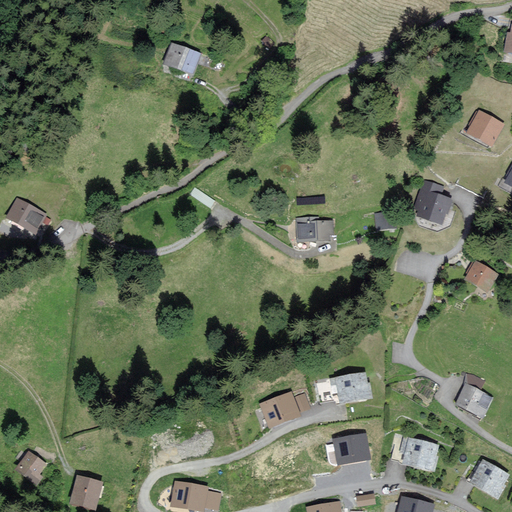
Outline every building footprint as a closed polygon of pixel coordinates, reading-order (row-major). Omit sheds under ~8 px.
[(199,57),(174,48),(167,67),(193,76),(199,57)] [(503,125),(481,113),(471,131),(492,143),(503,125)] [(442,187),(425,180),(416,205),(421,207),(418,214),(441,223),(450,200),(439,196),(442,187)] [(44,217),(19,202),(9,220),(34,234),(44,217)] [(394,211),(376,214),(378,228),(396,226),(394,211)] [(333,233),(332,222),(315,223),(315,220),(300,220),(301,239),(328,238),(328,233),(333,233)] [(497,274),(477,262),(467,277),(488,289),(497,274)] [(363,374),(338,378),(343,401),(372,396),(369,384),(365,385),(363,374)] [(483,382),(469,375),(456,404),(483,416),(492,397),(478,391),(483,382)] [(291,392),(261,403),(270,426),(300,414),(299,410),(308,407),(303,395),(294,398),(291,392)] [(337,467),(373,461),(367,432),(332,439),(337,467)] [(439,444),(406,434),(401,451),(405,452),(402,462),(432,471),(439,444)] [(45,464),(30,453),(18,468),(37,482),(42,477),(37,474),(45,464)] [(507,475),(483,461),(472,481),(496,494),(507,475)] [(100,482),(78,477),(72,501),(94,507),(100,482)] [(207,487),(177,482),(173,504),(203,509),(204,505),(217,508),(220,494),(206,492),(207,487)] [(374,492),(356,496),(358,507),(376,503),(374,492)] [(430,511),(432,504),(402,497),(398,511),(430,511)] [(341,511),(339,502),(310,508),(310,511),(341,511)]
